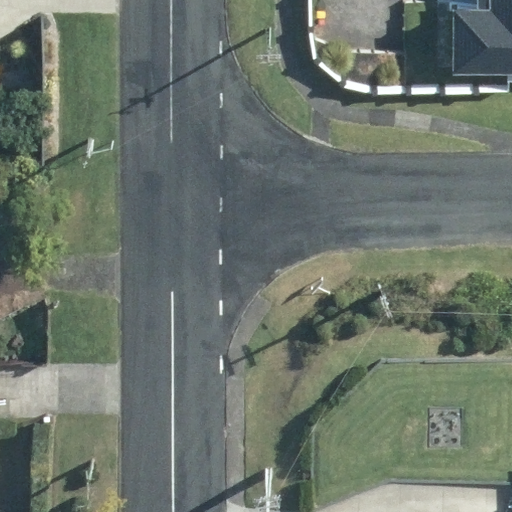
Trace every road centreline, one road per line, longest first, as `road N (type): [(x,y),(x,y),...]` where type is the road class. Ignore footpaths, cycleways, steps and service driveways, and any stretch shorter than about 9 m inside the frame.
road 1 (residential): [(173,192),(511,191)]
road 2 (tertiary): [(173,192),(175,511)]
road 3 (tertiary): [(174,0),(173,192)]
